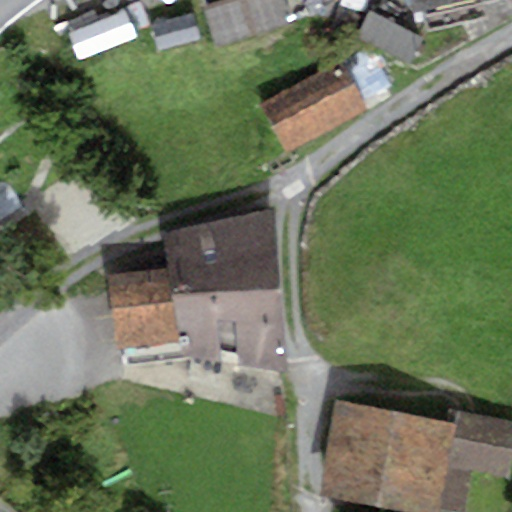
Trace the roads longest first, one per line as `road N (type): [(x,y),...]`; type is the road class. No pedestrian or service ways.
road 1 (residential): [(0,331),(120,240),(294,182)]
road 2 (residential): [(294,182),(287,261),(304,511)]
road 3 (residential): [(294,182),(511,34)]
